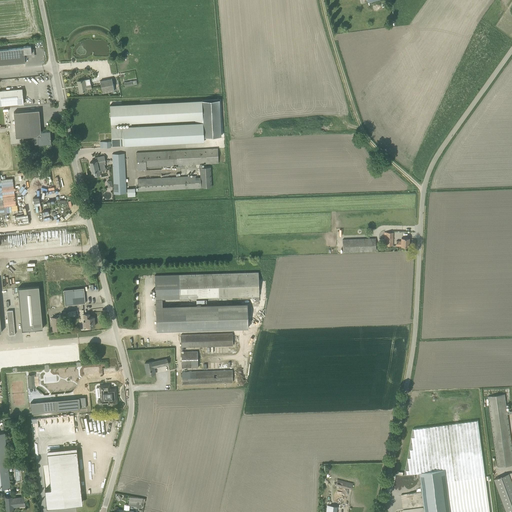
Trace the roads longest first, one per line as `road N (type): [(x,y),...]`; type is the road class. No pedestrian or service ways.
road 1 (unclassified): [(102,511),(128,392),(39,0)]
road 2 (unclassified): [(379,511),(408,355),(424,186),(511,52)]
road 3 (track): [(423,190),(358,122),(322,0)]
